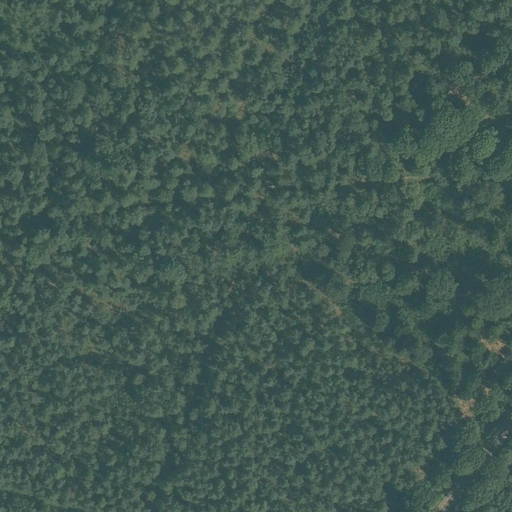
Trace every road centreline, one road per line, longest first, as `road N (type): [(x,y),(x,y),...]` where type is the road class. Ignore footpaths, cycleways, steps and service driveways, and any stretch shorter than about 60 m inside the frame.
road 1 (track): [(150,511),(263,187)]
road 2 (track): [(114,0),(0,323)]
road 3 (track): [(0,222),(263,187)]
road 4 (track): [(263,187),(511,175)]
road 5 (track): [(263,187),(329,0)]
